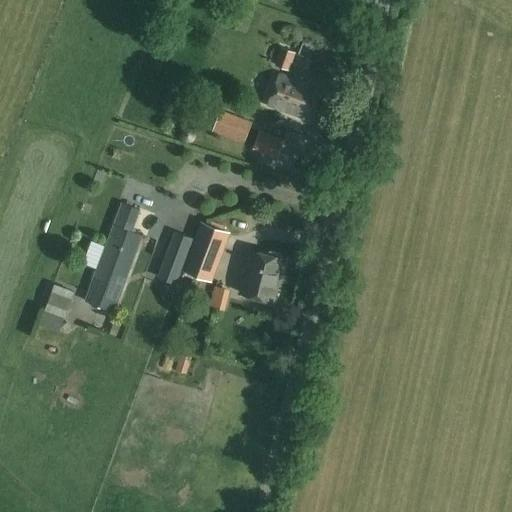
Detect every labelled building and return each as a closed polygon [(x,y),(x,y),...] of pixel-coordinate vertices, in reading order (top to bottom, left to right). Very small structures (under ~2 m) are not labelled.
[(302,58),(314,49),(306,38),(294,47),(302,58)] [(283,48),(277,65),(290,70),(296,53),(283,48)] [(281,74),(269,105),(310,120),(321,89),(281,74)] [(220,111),(218,117),(213,130),(244,142),(251,123),(220,111)] [(283,141),(260,133),(254,148),(277,157),(283,141)] [(86,301),(114,312),(142,235),(132,231),(140,210),(123,203),(86,301)] [(229,234),(224,232),(201,223),(184,270),(212,280),(229,234)] [(176,283),(193,239),(176,232),(159,277),(176,283)] [(280,276),(282,277),(286,259),(281,258),(281,254),(270,251),(268,255),(250,251),(242,282),(244,282),(241,293),(274,301),(280,276)] [(214,279),(208,300),(223,304),(229,284),(214,279)] [(54,285),(46,310),(64,316),(72,292),(54,285)] [(175,365),(188,367),(191,352),(178,349),(175,365)]
